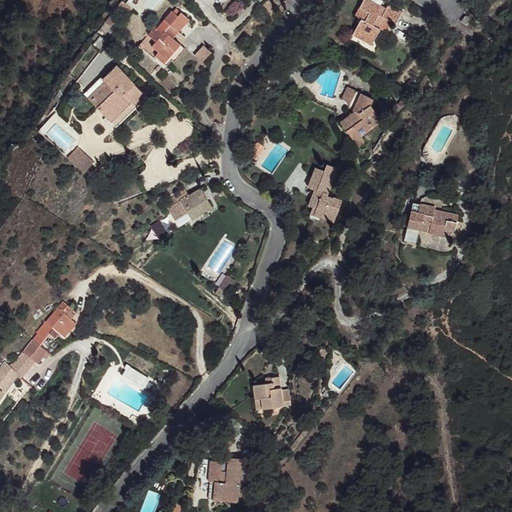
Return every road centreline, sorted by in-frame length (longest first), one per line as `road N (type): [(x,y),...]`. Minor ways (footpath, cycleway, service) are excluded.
road 1 (residential): [(310,0),(252,77),(241,106),(236,180),(275,209),(277,226),(241,339),(101,511)]
road 2 (unknown): [(453,255),(345,318),(332,304),(333,275),(315,258),(275,309),(250,312)]
